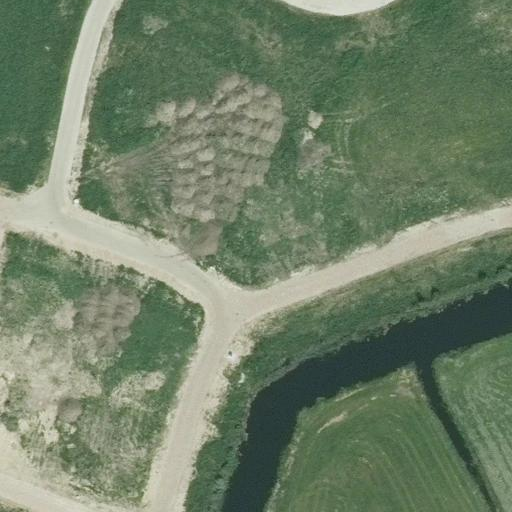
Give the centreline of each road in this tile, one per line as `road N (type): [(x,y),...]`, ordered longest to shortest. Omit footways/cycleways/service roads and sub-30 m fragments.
road 1 (residential): [(511,219),(238,310)]
road 2 (residential): [(98,0),(41,219)]
road 3 (residential): [(238,310),(165,259),(41,219)]
road 4 (residential): [(238,310),(195,386),(158,511)]
